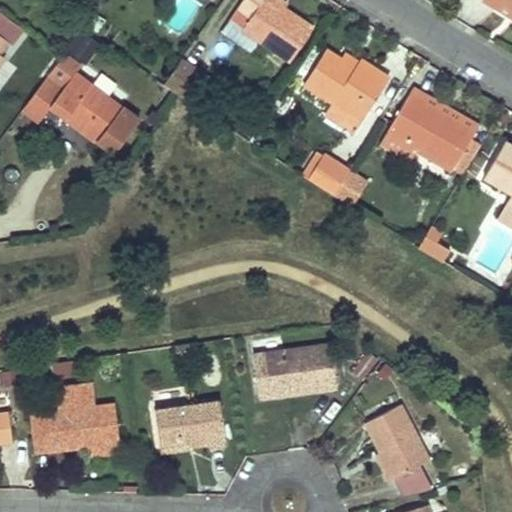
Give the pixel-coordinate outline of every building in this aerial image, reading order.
[(229,18),(242,26),(262,40),(291,60),(312,27),(283,8),(271,0),(241,0),(237,7),(229,18)] [(511,4),(505,0),(501,0),(497,7),(511,16),(511,4)] [(6,16),(0,24),(0,31),(7,37),(11,40),(20,27),(6,16)] [(84,61),(97,44),(79,31),(66,48),(84,61)] [(0,88),(16,67),(4,58),(0,54),(0,46),(5,40),(0,36),(0,88)] [(304,83),(332,102),(360,120),(387,77),(359,58),(357,62),(354,67),(340,58),(325,49),(304,83)] [(343,52),(340,58),(354,67),(357,62),(343,52)] [(120,106),(74,72),(79,66),(62,53),(60,56),(46,75),(21,109),(37,121),(49,105),(95,140),(120,106)] [(179,59),(161,83),(172,90),(197,107),(213,82),(179,59)] [(468,139),(473,131),(444,114),(442,116),(435,112),(436,109),(423,101),(425,96),(411,87),(385,130),(418,149),(451,169),(453,164),(463,170),(479,145),(468,139)] [(476,126),(425,95),(425,96),(423,101),(436,109),(435,112),(442,116),(444,114),(473,131),(476,126)] [(360,120),(332,102),(324,113),(353,132),(360,120)] [(418,149),(385,130),(377,144),(410,162),(418,149)] [(510,193),(505,201),(511,204),(511,145),(502,140),(482,176),(510,193)] [(318,150),(302,174),(308,178),(323,153),(318,150)] [(323,153),(308,178),(332,194),(347,169),(323,153)] [(347,169),(332,194),(347,203),(363,179),(347,169)] [(511,204),(505,201),(496,217),(511,225),(511,204)] [(424,241),(419,251),(442,261),(447,251),(424,241)] [(189,343),(174,345),(176,356),(191,354),(189,343)] [(254,355),(259,397),(334,387),(329,344),(254,355)] [(378,358),(367,350),(351,371),(362,379),(378,358)] [(71,361),(53,363),(55,377),(73,374),(71,361)] [(71,448),(89,445),(88,439),(118,435),(114,404),(92,406),(89,381),(55,385),(58,410),(44,412),(48,450),(64,448),(64,444),(70,443),(71,448)] [(153,407),(159,446),(189,441),(191,445),(206,443),(207,446),(224,443),(217,398),(153,407)] [(365,422),(394,477),(429,460),(400,404),(365,422)] [(0,441),(10,440),(6,411),(0,412),(0,441)] [(88,439),(89,445),(118,442),(118,435),(88,439)] [(159,446),(160,450),(191,445),(189,441),(159,446)]
